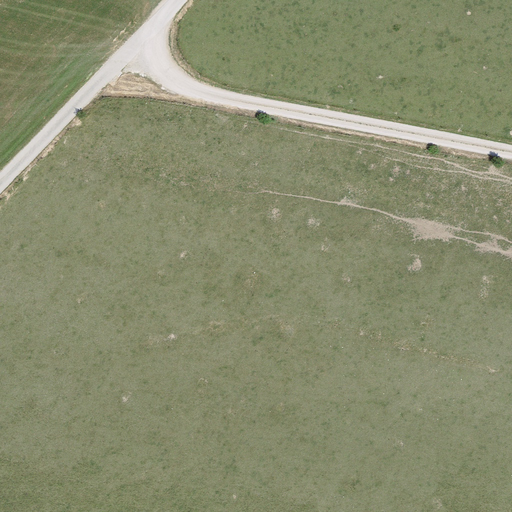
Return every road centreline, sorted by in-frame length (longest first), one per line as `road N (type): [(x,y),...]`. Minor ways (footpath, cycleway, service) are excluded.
road 1 (track): [(511,150),(171,85),(136,45)]
road 2 (track): [(0,185),(180,0)]
